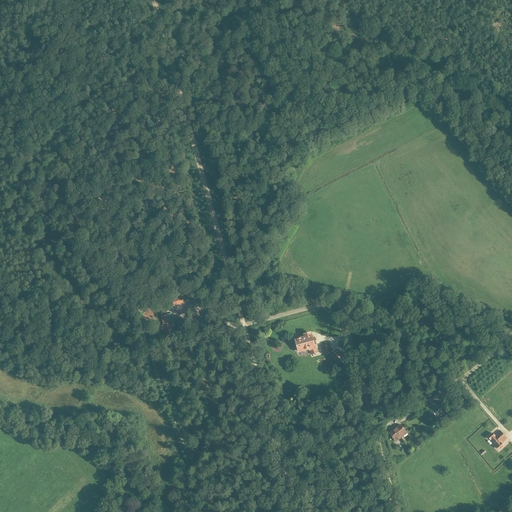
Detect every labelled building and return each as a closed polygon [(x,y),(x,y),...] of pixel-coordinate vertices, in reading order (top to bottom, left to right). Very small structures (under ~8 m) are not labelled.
[(182,298),(171,301),(172,306),(184,303),(182,298)] [(160,326),(159,327),(160,329),(162,330),(164,329),(165,334),(167,334),(167,335),(171,334),(171,332),(172,332),(171,328),(174,327),(175,325),(174,323),(172,322),(170,323),(167,314),(160,316),(163,325),(160,326)] [(298,345),(296,346),(296,349),(298,351),(300,351),(311,348),(312,353),(317,352),(314,343),(316,343),(315,340),(313,340),(311,334),(305,335),(305,337),(297,340),(298,345)] [(335,349),(331,352),(334,355),(333,356),(335,359),(335,360),(339,364),(345,357),(339,350),(337,351),(335,349)] [(346,381),(343,386),(353,390),(356,385),(346,381)] [(441,403),(430,409),(436,417),(437,416),(438,418),(444,415),(443,413),(446,411),(441,403)] [(447,415),(439,419),(442,424),(450,419),(447,415)] [(400,425),(395,429),(401,438),(407,434),(400,425)] [(401,438),(395,429),(390,433),(396,442),(401,438)] [(492,433),(488,437),(490,440),(491,439),(497,446),(496,447),(499,450),(503,446),(502,444),(502,443),(506,439),(500,431),(495,435),(494,434),(493,435),(492,433)]
